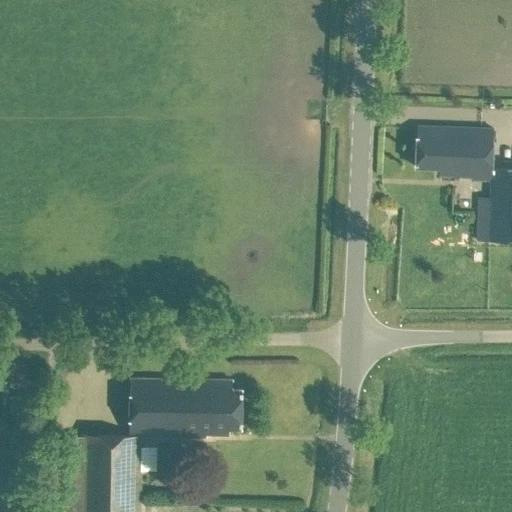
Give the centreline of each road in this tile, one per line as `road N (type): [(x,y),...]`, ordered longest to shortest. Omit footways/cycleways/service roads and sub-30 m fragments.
road 1 (unclassified): [(351,338),(0,345)]
road 2 (tertiary): [(351,338),(366,0)]
road 3 (tertiary): [(336,511),(351,338)]
road 4 (unclassified): [(351,338),(511,335)]
